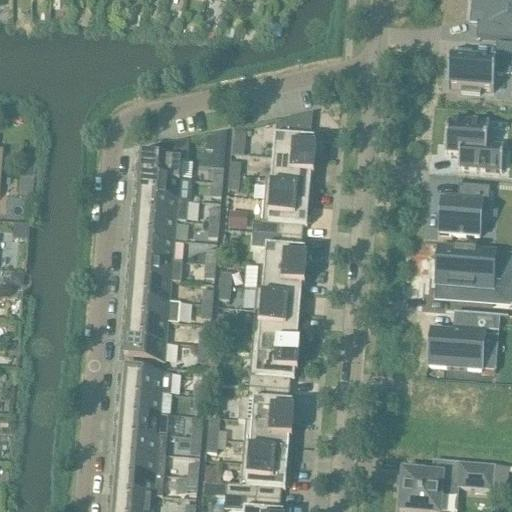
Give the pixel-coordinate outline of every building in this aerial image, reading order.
[(511,0),(472,0),(473,0),(473,4),(472,17),(482,17),(482,25),(478,25),(476,40),(478,40),(511,42),(511,0)] [(511,46),(496,46),(495,62),(496,62),(496,63),(510,65),(511,65),(511,46)] [(451,58),(448,91),(449,91),(449,89),(461,90),(462,90),(461,95),(479,97),(480,91),(493,92),(492,94),(494,94),(495,76),(509,77),(510,65),(496,63),(496,62),(495,62),(495,63),(494,63),(452,60),(452,58),(451,58)] [(313,116),(281,122),(281,123),(281,127),(276,127),(275,147),(273,161),(313,164),(315,164),(317,150),(314,149),(314,141),(311,141),(313,116)] [(447,131),(445,156),(459,158),(458,171),(485,173),(501,174),(502,164),(503,153),(504,148),(487,147),(489,124),(465,122),(461,122),(461,126),(448,125),(447,131)] [(232,156),(244,157),(246,134),(234,133),(232,156)] [(189,142),(150,150),(149,159),(141,159),(140,180),(180,183),(181,163),(187,164),(189,142)] [(315,164),(313,164),(273,161),(272,181),(266,181),(266,182),(311,185),(311,178),(314,178),(315,164)] [(229,179),(240,180),(241,166),(231,165),(229,179)] [(18,187),(31,188),(32,167),(20,166),(18,187)] [(212,185),(223,186),(224,172),(214,171),(212,185)] [(238,193),(240,180),(229,179),(228,192),(238,193)] [(138,200),(178,203),(180,183),(140,180),(138,200)] [(311,185),(266,182),(264,203),(312,207),(313,194),(310,194),(311,185)] [(221,200),(223,186),(212,185),(211,200),(221,200)] [(443,203),(440,237),(479,240),(482,207),(489,208),(490,190),(459,187),(458,204),(443,203)] [(188,204),(178,203),(138,200),(136,220),(176,223),(186,224),(188,204)] [(312,207),(264,203),(262,224),(254,223),(253,236),(278,238),(302,240),(303,229),(307,229),(308,220),(310,220),(312,207)] [(210,212),(209,226),(219,227),(220,213),(210,212)] [(230,216),(229,232),(246,233),(247,217),(230,216)] [(175,244),(176,223),(136,220),(135,241),(175,244)] [(219,227),(209,226),(208,240),(218,241),(219,227)] [(266,251),(264,271),(304,274),(305,252),(302,251),(302,240),(278,238),(253,236),(252,250),(266,251)] [(173,264),(175,244),(135,241),(133,261),(173,264)] [(437,271),(436,287),(460,289),(459,305),(492,308),(494,292),(494,283),(494,282),(495,276),(511,277),(511,256),(475,254),(475,256),(466,256),(466,253),(459,252),(441,251),(440,269),(437,269),(437,271)] [(199,256),(198,266),(206,267),(216,268),(217,254),(207,253),(207,257),(199,256)] [(131,281),(171,284),(173,264),(133,261),(131,281)] [(215,282),(216,268),(206,267),(205,281),(215,282)] [(264,271),(258,270),(257,292),(302,296),(304,274),(264,271)] [(222,275),(220,289),(230,290),(232,276),(222,275)] [(170,305),(171,284),(131,281),(130,301),(170,305)] [(229,303),(230,290),(220,289),(219,302),(229,303)] [(302,296),(257,292),(255,313),(303,317),(304,304),(301,304),(302,296)] [(202,308),(212,309),(214,294),(204,294),(202,308)] [(130,301),(128,322),(168,325),(178,326),(180,306),(170,305),(130,301)] [(212,309),(202,308),(201,322),(211,322),(212,309)] [(303,317),(255,313),(253,335),(298,338),(299,330),(301,330),(303,317)] [(432,334),(429,369),(481,373),(484,338),(481,338),(482,336),(482,332),(495,334),(496,322),(496,320),(508,321),(509,320),(454,315),(454,317),(457,317),(458,317),(458,318),(457,336),(432,334)] [(217,332),(227,332),(228,319),(218,318),(217,332)] [(166,345),(168,325),(128,322),(126,342),(166,345)] [(227,332),(217,332),(216,345),(226,346),(227,332)] [(199,348),(209,349),(210,335),(200,334),(199,348)] [(296,360),(299,360),(300,346),(298,346),(298,338),(253,335),(251,356),(296,360)] [(166,345),(126,342),(125,363),(165,366),(166,345)] [(208,363),(209,349),(199,348),(198,362),(208,363)] [(249,390),(265,391),(290,393),(291,382),(295,382),(295,374),(298,374),(299,360),(296,360),(251,356),(250,379),(249,390)] [(122,394),(162,397),(170,398),(171,377),(124,373),(122,394)] [(423,397),(420,432),(476,437),(479,409),(502,411),(504,387),(461,384),(459,400),(457,399),(457,398),(455,398),(455,399),(447,399),(447,397),(445,397),(445,398),(423,397)] [(196,386),(195,400),(205,401),(206,387),(196,386)] [(294,427),(295,413),(292,413),(293,405),(289,404),(290,393),(265,391),(249,390),(248,401),(240,401),(239,422),(246,423),(246,424),(291,427),(294,427)] [(122,394),(120,414),(153,417),(160,418),(162,397),(122,394)] [(204,415),(205,401),(195,400),(194,414),(204,415)] [(160,418),(153,417),(120,414),(119,435),(167,439),(169,418),(160,418)] [(294,427),(291,427),(246,424),(244,445),(289,449),(290,441),(292,442),(294,427)] [(193,427),(191,440),(202,441),(203,427),(193,427)] [(209,428),(208,442),(218,443),(219,429),(209,428)] [(117,455),(152,458),(157,458),(166,459),(167,439),(119,435),(117,455)] [(202,441),(191,440),(190,455),(200,455),(202,441)] [(217,456),(218,443),(208,442),(207,456),(217,456)] [(289,449),(244,445),(242,467),(290,470),(291,457),(288,457),(289,449)] [(157,458),(152,458),(117,455),(115,475),(164,479),(166,459),(157,458)] [(495,469),(458,466),(457,480),(443,479),(443,478),(403,475),(399,511),(440,511),(441,499),(446,500),(448,498),(450,496),(451,491),(493,494),(495,469)] [(189,467),(188,481),(198,482),(199,468),(189,467)] [(245,501),(281,503),(282,492),(286,492),(286,483),(289,483),(290,470),(242,467),(241,488),(204,485),(202,497),(226,499),(245,501)] [(162,500),(164,479),(115,475),(114,496),(154,499),(162,500)] [(197,496),(198,482),(188,481),(187,495),(197,496)] [(114,496),(112,511),(152,511),(154,499),(114,496)] [(226,499),(224,511),(279,511),(281,503),(245,501),(226,499)]
